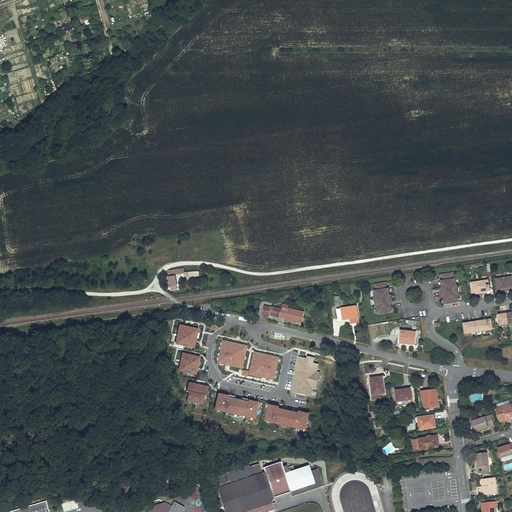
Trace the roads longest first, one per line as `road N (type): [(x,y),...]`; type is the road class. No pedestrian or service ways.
road 1 (track): [(511,239),(269,273),(180,263),(152,285)]
road 2 (unclassified): [(458,370),(256,324)]
road 3 (track): [(0,144),(72,80),(111,59),(101,14)]
road 4 (track): [(184,306),(0,333)]
road 5 (track): [(0,290),(118,294),(152,285)]
road 6 (residential): [(279,395),(218,377),(209,361),(212,338),(236,320)]
